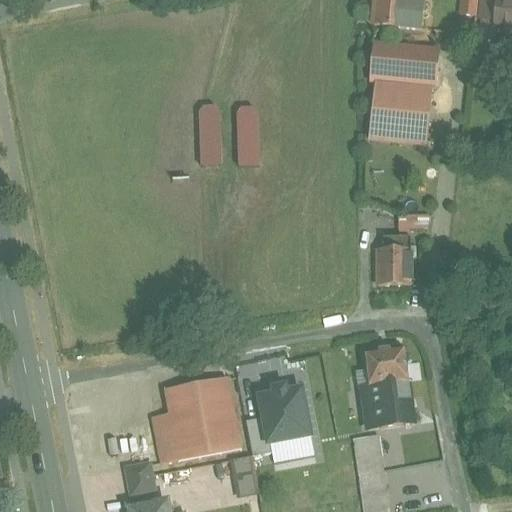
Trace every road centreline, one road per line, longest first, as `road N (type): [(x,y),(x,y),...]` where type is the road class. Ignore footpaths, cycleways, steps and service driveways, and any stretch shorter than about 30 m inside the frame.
road 1 (residential): [(29,387),(407,316),(424,321),(434,339),(461,511)]
road 2 (secondary): [(0,229),(29,387)]
road 3 (secondary): [(29,387),(53,511)]
